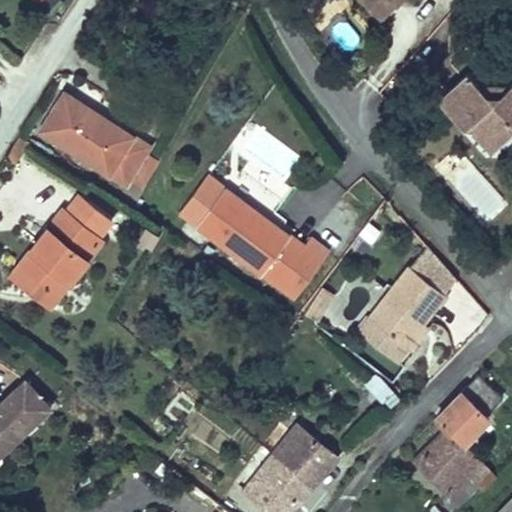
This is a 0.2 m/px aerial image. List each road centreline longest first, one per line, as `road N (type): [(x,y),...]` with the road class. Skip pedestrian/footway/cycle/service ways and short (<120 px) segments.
road 1 (residential): [(277,0),(340,112),(508,299)]
road 2 (residential): [(508,299),(335,511)]
road 3 (residential): [(79,0),(0,148)]
